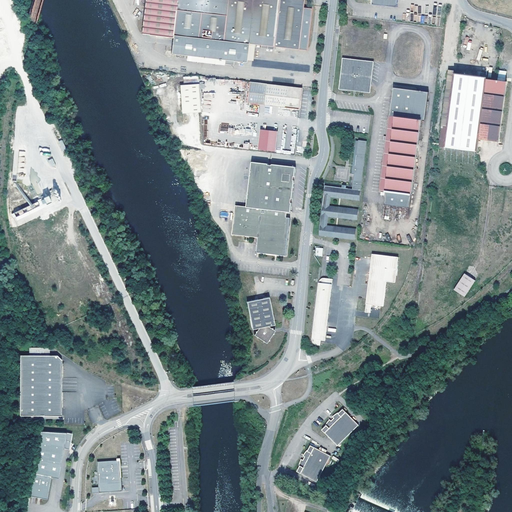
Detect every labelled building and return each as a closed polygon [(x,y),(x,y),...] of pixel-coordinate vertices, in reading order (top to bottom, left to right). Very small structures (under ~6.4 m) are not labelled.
[(147,0),(145,19),(143,32),(150,33),(150,35),(175,38),(173,54),(194,56),(197,37),(200,11),(179,9),(179,1),(179,0),(147,0)] [(226,0),(179,0),(179,9),(200,11),(224,14),(226,0)] [(200,11),(197,37),(194,56),(248,63),(250,46),(250,43),(270,45),(269,48),(275,48),(275,46),(306,49),(311,7),(302,6),(302,0),(226,0),(225,14),(224,14),(200,11)] [(350,59),(342,66),(349,74),(340,81),(347,90),(355,83),(362,91),(370,85),(363,76),(372,69),(365,61),(357,68),(350,59)] [(365,61),(350,59),(357,68),(365,61)] [(342,66),(340,81),(349,74),(342,66)] [(370,85),(372,69),(363,76),(370,85)] [(442,130),(439,148),(476,153),(477,146),(478,137),(479,130),(485,77),(455,73),(454,75),(450,75),(448,76),(445,98),(442,130)] [(507,81),(494,79),(485,77),(479,130),(478,137),(486,139),(499,141),(501,119),(507,81)] [(200,82),(181,83),(182,111),(201,110),(200,82)] [(284,106),(286,86),(250,82),(248,101),(284,106)] [(355,83),(347,90),(362,91),(355,83)] [(303,87),(286,86),(284,106),(300,108),(303,87)] [(379,190),(385,191),(383,204),(409,207),(420,118),(424,118),(428,92),(392,88),(379,190)] [(275,152),(277,131),(260,129),(258,150),(275,152)] [(353,239),(354,230),(329,227),(329,217),(356,220),(357,211),(331,208),(332,196),(358,200),(365,141),(354,140),(348,189),(326,186),(320,235),(353,239)] [(296,169),(252,164),(247,209),(236,208),(233,237),(260,240),(258,255),(286,258),(296,169)] [(49,194),(43,196),(44,198),(46,202),(47,203),(52,201),(49,194)] [(44,198),(12,214),(13,217),(29,210),(30,213),(41,208),(39,205),(46,202),(44,198)] [(395,282),(398,257),(372,254),(365,312),(371,313),(372,305),(384,306),(387,281),(395,282)] [(464,275),(452,291),(462,298),(474,283),(464,275)] [(316,345),(320,345),(321,340),(325,341),(333,279),(325,278),(323,278),(321,279),(320,280),(319,281),(319,282),(312,340),(312,341),(313,342),(315,344),(316,345)] [(269,297),(247,301),(252,329),(260,327),(254,334),(266,345),(276,332),(268,326),(275,324),(269,297)] [(29,355),(20,355),(20,415),(21,415),(21,418),(58,418),(59,415),(62,415),(62,360),(57,355),(50,355),(29,355)] [(324,431),(340,447),(360,426),(345,410),(342,413),(339,414),(334,418),(336,419),(334,421),(332,421),(329,425),(327,428),(324,431)] [(40,431),(28,495),(47,498),(51,476),(58,478),(67,432),(40,431)] [(300,473),(320,483),(325,472),(333,457),(313,447),(311,451),(310,452),(308,453),(307,456),(306,457),(307,458),(306,461),(304,461),(303,463),(302,466),(302,469),(300,473)] [(123,491),(121,460),(97,461),(99,487),(92,487),(93,493),(123,491)]
